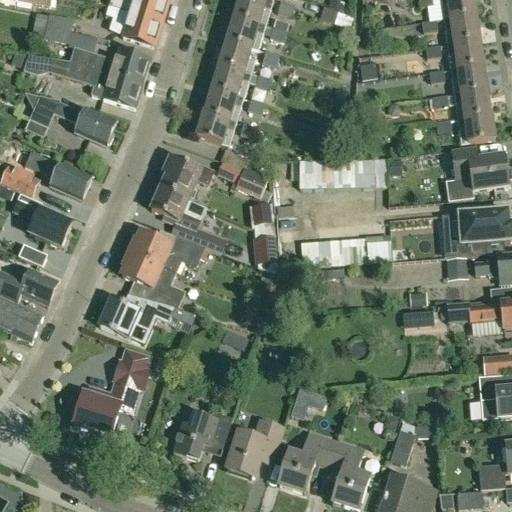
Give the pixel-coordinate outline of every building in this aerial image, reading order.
[(0,0),(0,5),(6,6),(15,8),(16,4),(49,11),(51,1),(46,0),(0,0)] [(110,0),(108,9),(163,27),(171,1),(168,0),(135,0),(133,10),(127,8),(129,4),(116,0),(110,0)] [(242,0),(238,13),(269,22),(272,13),(274,4),(268,2),(260,0),(242,0)] [(417,0),(418,10),(433,9),(432,0),(417,0)] [(440,0),(441,7),(443,23),(475,18),(472,0),(440,0)] [(294,10),(280,5),(277,17),(291,22),(294,10)] [(109,33),(124,39),(123,41),(156,51),(163,27),(108,9),(105,20),(112,22),(109,33)] [(325,11),(321,24),(334,28),(338,15),(325,11)] [(267,29),(269,22),(238,13),(231,36),(261,46),(264,38),(269,40),(269,42),(284,47),(287,36),(267,29)] [(37,17),(34,29),(47,31),(50,20),(37,17)] [(479,43),(475,18),(443,23),(445,31),(447,47),(479,43)] [(50,20),(47,31),(71,36),(74,24),(50,19),(50,20)] [(437,35),(436,24),(422,25),(423,36),(437,35)] [(34,29),(32,41),(44,44),(47,31),(34,29)] [(71,36),(47,31),(44,44),(69,49),(71,36)] [(231,36),(223,61),(254,70),(256,62),(262,64),(262,66),(276,71),(280,60),(259,54),(261,46),(231,36)] [(482,68),(479,43),(447,47),(447,49),(448,57),(450,72),(482,68)] [(440,49),(425,51),(426,62),(441,60),(440,49)] [(76,52),(72,67),(79,68),(144,88),(152,63),(120,53),(114,71),(108,69),(110,63),(76,52)] [(223,61),(216,85),(246,94),(249,86),(255,88),(255,90),(269,95),(273,84),(251,78),(254,70),(223,61)] [(79,68),(72,67),(54,63),(50,76),(68,81),(94,89),(91,99),(104,103),(137,112),(144,88),(79,68)] [(374,68),(360,70),(362,85),(377,83),(374,68)] [(485,93),(482,68),(450,72),(452,82),(454,97),(485,93)] [(443,74),(429,76),(431,87),(445,85),(443,74)] [(216,85),(208,109),(239,118),(242,110),(244,103),(246,94),(216,85)] [(458,122),(489,117),(485,93),(454,97),(454,99),(447,100),(447,99),(432,101),(434,112),(456,109),(458,122)] [(361,95),(362,109),(374,108),(372,94),(361,95)] [(113,136),(117,127),(77,109),(75,113),(60,106),(60,105),(40,100),(25,134),(43,142),(55,117),(81,129),(77,138),(106,150),(107,148),(111,147),(114,140),(113,136)] [(261,119),(264,108),(251,104),(248,114),(261,119)] [(237,127),(239,118),(208,109),(206,116),(205,116),(198,140),(230,150),(234,135),(237,127)] [(489,117),(458,122),(458,124),(459,132),(461,148),(494,144),(491,118),(489,118),(489,117)] [(452,136),(450,125),(435,126),(437,138),(452,136)] [(254,143),(258,132),(244,128),(240,139),(254,143)] [(476,152),(452,155),(456,183),(470,182),(472,195),(508,190),(504,160),(477,164),(476,152)] [(226,153),(221,165),(268,182),(269,181),(245,173),(249,164),(226,153)] [(93,183),(32,157),(26,170),(56,182),(52,191),(83,204),(93,183)] [(163,193),(189,205),(199,184),(209,189),(214,176),(193,167),(191,171),(171,162),(164,177),(169,179),(163,193)] [(343,164),(329,165),(329,193),(344,192),(343,164)] [(357,164),(343,164),(344,192),(358,192),(357,164)] [(372,164),(357,164),(358,192),(373,192),(372,164)] [(387,164),(372,164),(373,192),(387,192),(387,164)] [(264,193),(268,182),(221,165),(220,165),(222,166),(217,179),(233,186),(231,190),(259,203),(259,202),(268,206),(272,197),(264,193)] [(299,165),(299,193),(315,193),(314,165),(299,165)] [(329,165),(314,165),(315,193),(329,193),(329,165)] [(32,202),(40,184),(9,169),(0,187),(32,202)] [(192,207),(189,206),(189,205),(163,193),(153,214),(176,225),(171,238),(175,240),(187,245),(205,252),(221,259),(227,245),(199,233),(203,221),(189,214),(192,207)] [(30,237),(51,246),(59,250),(62,251),(73,228),(52,219),(54,214),(39,208),(37,212),(20,204),(15,215),(36,224),(30,237)] [(252,233),(255,232),(275,230),(273,208),(250,211),(252,233)] [(462,247),(448,248),(449,263),(487,260),(487,247),(511,245),(511,215),(460,219),(462,247)] [(277,241),(275,230),(255,232),(256,242),(254,243),(256,269),(258,269),(259,272),(280,281),(278,267),(279,267),(277,241)] [(175,240),(171,249),(142,236),(133,258),(163,271),(176,277),(181,265),(196,272),(205,252),(187,245),(175,240)] [(392,240),(379,241),(381,266),(393,265),(392,240)] [(379,241),(366,242),(368,267),(381,266),(379,241)] [(366,242),(354,243),(356,267),(368,267),(366,242)] [(354,243),(341,244),(343,268),(356,267),(354,243)] [(341,244),(329,245),(331,269),(343,268),(341,244)] [(329,245),(301,247),(303,271),(319,270),(331,269),(329,245)] [(43,271),(48,259),(24,248),(19,261),(43,271)] [(163,271),(133,258),(123,280),(152,293),(147,304),(175,311),(178,312),(185,296),(171,289),(176,277),(163,271)] [(511,260),(498,262),(498,266),(475,268),(476,280),(489,279),(490,282),(500,281),(501,289),(511,288),(511,260)] [(343,272),(316,274),(317,284),(344,281),(343,272)] [(0,300),(17,309),(22,299),(48,311),(59,287),(30,273),(24,286),(3,277),(2,279),(0,278),(0,300)] [(271,306),(287,311),(287,309),(283,307),(281,284),(273,284),(273,299),(270,299),(268,306),(271,306)] [(113,302),(100,329),(121,339),(128,342),(135,327),(147,333),(153,321),(167,328),(175,311),(147,304),(132,300),(128,310),(113,302)] [(0,332),(3,334),(32,348),(44,322),(0,301),(0,332)] [(469,329),(490,326),(490,324),(503,323),(504,337),(511,336),(511,305),(488,308),(469,310),(469,306),(446,309),(448,328),(469,326),(469,329)] [(256,335),(264,337),(278,341),(282,328),(284,328),(287,311),(271,306),(269,324),(259,321),(256,335)] [(433,311),(401,313),(403,332),(435,330),(433,311)] [(511,360),(484,363),(485,379),(511,376),(511,360)] [(159,362),(154,377),(169,381),(174,367),(159,362)] [(87,399),(83,398),(74,427),(112,438),(119,413),(133,417),(140,392),(143,393),(149,374),(120,366),(114,384),(116,384),(112,399),(89,392),(87,399)] [(479,382),(481,406),(482,424),(511,421),(511,392),(510,393),(509,379),(479,382)] [(300,393),(296,406),(308,410),(323,415),(327,402),(300,393)] [(183,426),(173,457),(198,465),(202,454),(220,460),(233,422),(213,416),(211,423),(193,417),(189,429),(183,426)] [(272,471),(285,432),(260,423),(254,441),(238,436),(226,472),(253,481),(259,466),(272,471)] [(444,441),(443,426),(432,427),(434,441),(444,441)] [(400,435),(390,465),(406,470),(415,442),(432,441),(432,433),(418,428),(414,439),(400,435)] [(315,466),(328,471),(336,447),(325,443),(325,442),(310,437),(303,459),(290,454),(278,489),(304,498),(315,466)] [(348,451),(336,447),(328,471),(342,475),(332,506),(351,511),(358,511),(369,480),(356,476),(363,454),(348,449),(348,451)] [(121,463),(139,469),(145,452),(136,448),(124,453),(121,463)] [(481,494),(498,493),(505,493),(504,479),(511,478),(511,448),(507,449),(509,468),(479,470),(481,494)] [(428,511),(434,495),(392,482),(382,511),(428,511)] [(0,488),(0,500),(9,506),(15,494),(0,488)] [(479,495),(457,497),(458,505),(480,504),(479,495)] [(453,511),(452,498),(439,498),(441,511),(453,511)]
